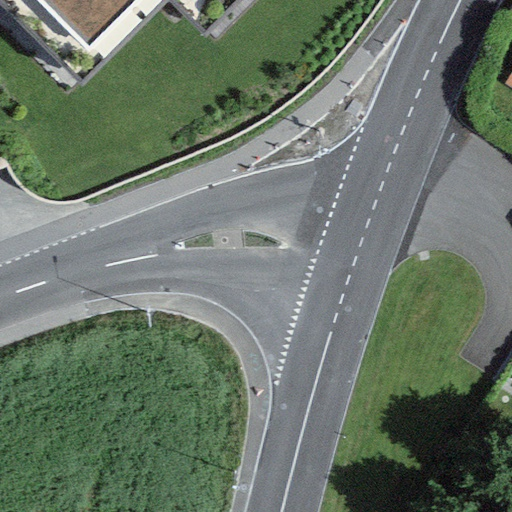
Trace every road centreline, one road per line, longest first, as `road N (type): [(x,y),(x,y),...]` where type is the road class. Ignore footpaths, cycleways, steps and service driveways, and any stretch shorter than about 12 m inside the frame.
road 1 (tertiary): [(0,298),(148,253),(226,239),(285,244),(350,264)]
road 2 (secondary): [(350,264),(460,0)]
road 3 (secondary): [(350,264),(279,511)]
